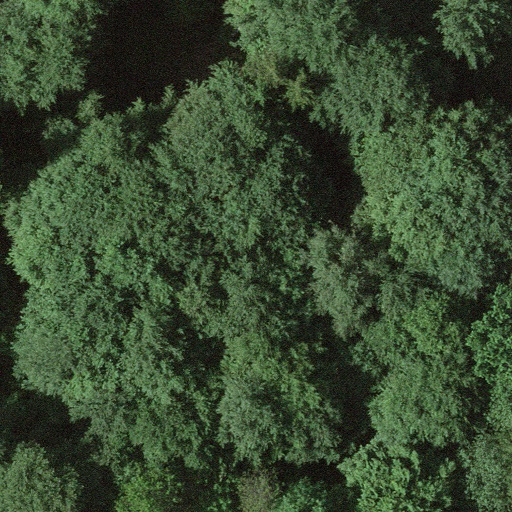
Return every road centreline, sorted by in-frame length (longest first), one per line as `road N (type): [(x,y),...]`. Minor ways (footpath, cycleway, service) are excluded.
road 1 (track): [(0,420),(349,421),(450,430)]
road 2 (track): [(432,511),(511,204)]
